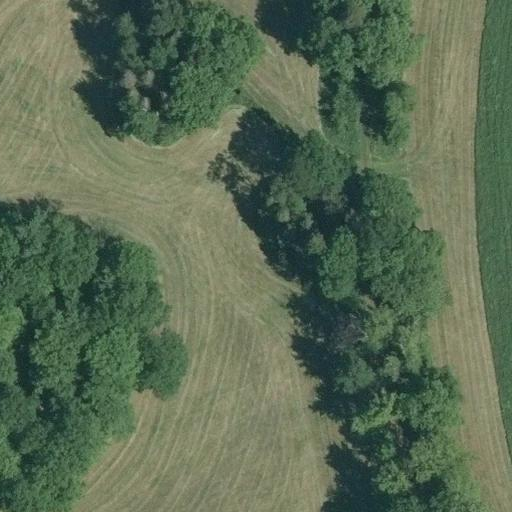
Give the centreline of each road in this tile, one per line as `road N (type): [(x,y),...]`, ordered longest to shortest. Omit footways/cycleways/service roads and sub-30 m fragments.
road 1 (track): [(422,511),(383,158),(390,0)]
road 2 (track): [(388,209),(163,0)]
